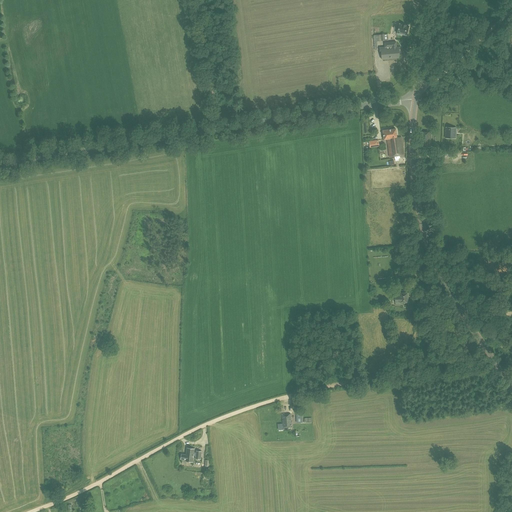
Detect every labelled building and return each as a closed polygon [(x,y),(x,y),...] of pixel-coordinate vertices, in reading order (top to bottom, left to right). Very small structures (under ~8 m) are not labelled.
[(394,29),(398,29),(397,33),(407,35),(409,26),(399,24),(399,25),(395,24),(394,29)] [(380,47),(380,48),(380,53),(382,53),(382,59),(399,58),(398,47),(397,47),(396,42),(380,43),(380,47)] [(456,128),(446,127),(445,138),(455,138),(456,128)] [(387,139),(389,156),(404,154),(402,137),(397,138),(396,129),(383,131),(384,140),(387,139)] [(420,147),(431,147),(431,139),(431,132),(420,132),(420,147)] [(400,296),(392,296),(392,299),(395,299),(395,303),(395,304),(400,304),(400,303),(403,303),(408,303),(408,296),(407,296),(407,293),(400,293),(400,296)] [(282,415),(282,417),(283,424),(283,427),(292,427),(290,414),(287,414),(282,415)] [(186,461),(193,462),(193,456),(196,456),(196,458),(201,459),(202,452),(196,451),(196,453),(194,453),(194,449),(187,448),(186,455),(182,454),(181,459),(186,460),(186,461)]
